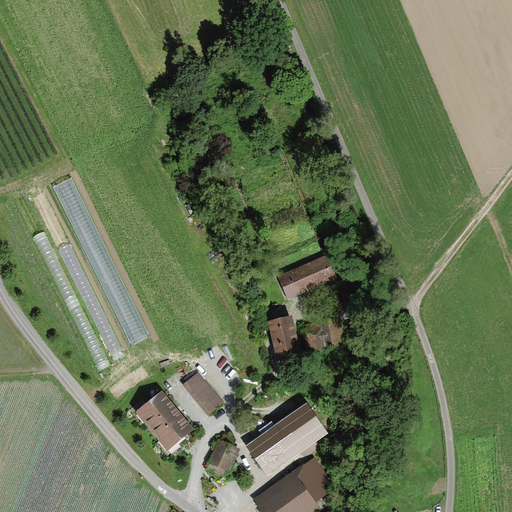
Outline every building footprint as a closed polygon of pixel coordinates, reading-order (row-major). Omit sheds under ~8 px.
[(326,258),(279,278),(288,300),(336,281),(326,258)] [(334,298),(340,321),(358,317),(353,293),(334,298)] [(293,319),(269,324),(278,363),(302,357),(293,319)] [(345,345),(339,319),(301,328),(307,354),(345,345)] [(198,374),(183,386),(208,417),(223,405),(198,374)] [(162,395),(137,415),(168,454),(194,433),(162,395)] [(327,435),(307,407),(247,449),(267,478),(327,435)] [(240,449),(219,440),(208,465),(229,474),(240,449)] [(97,452),(86,474),(95,478),(106,457),(97,452)] [(321,511),(322,511),(293,471),(253,501),(260,511),(321,511)] [(109,511),(122,511),(127,498),(116,494),(109,511)]
